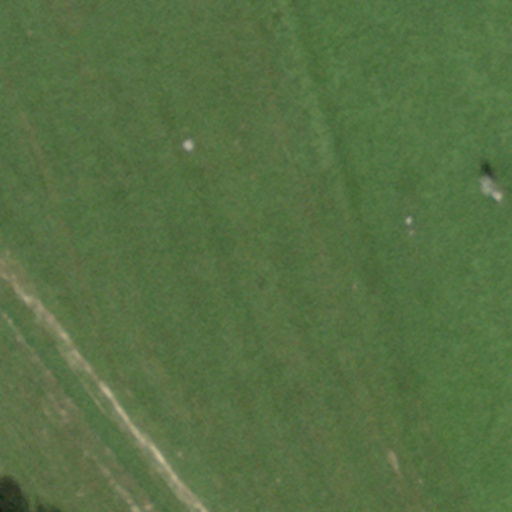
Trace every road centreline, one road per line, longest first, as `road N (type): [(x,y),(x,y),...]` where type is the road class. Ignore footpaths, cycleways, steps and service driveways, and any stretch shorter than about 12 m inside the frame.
road 1 (track): [(457,511),(394,370),(277,0)]
road 2 (track): [(181,511),(0,290)]
